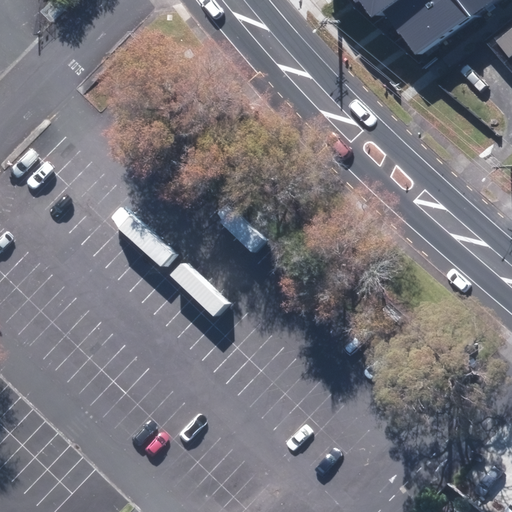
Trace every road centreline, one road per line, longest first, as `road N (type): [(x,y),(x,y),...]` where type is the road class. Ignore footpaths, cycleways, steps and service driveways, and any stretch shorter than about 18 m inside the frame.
road 1 (secondary): [(453,223),(378,174),(318,97)]
road 2 (secondary): [(318,97),(396,154),(453,223)]
road 3 (secondary): [(234,0),(318,97)]
